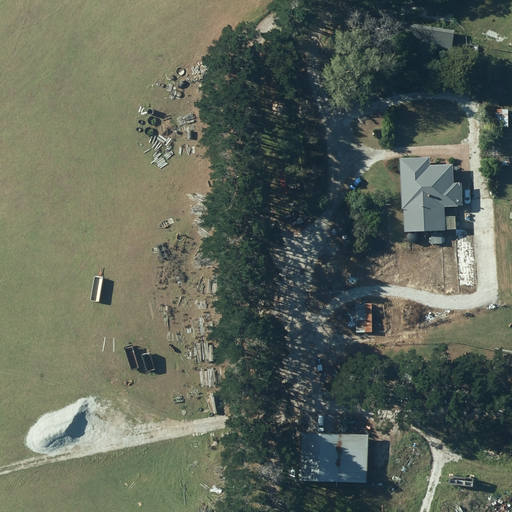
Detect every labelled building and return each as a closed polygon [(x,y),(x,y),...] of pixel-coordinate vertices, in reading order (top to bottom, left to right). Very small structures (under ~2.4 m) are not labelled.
[(453,31),(408,22),(404,44),(449,53),(453,31)] [(507,110),(491,110),(491,128),(507,128),(507,110)] [(430,158),(400,159),(401,207),(404,207),(404,233),(429,232),(429,242),(443,242),(443,231),(456,230),(455,215),(444,215),(444,207),(464,207),(463,183),(452,183),(452,166),(430,166),(430,158)] [(373,304),(355,304),(355,334),(373,334),(373,304)] [(367,485),(368,435),(301,435),(300,484),(367,485)]
